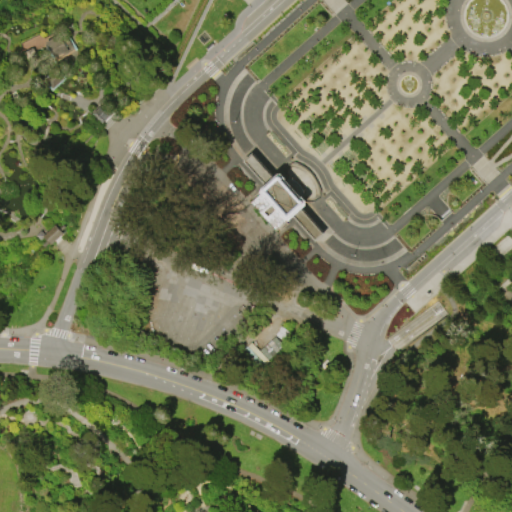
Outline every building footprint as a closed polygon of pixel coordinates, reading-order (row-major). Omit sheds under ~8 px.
[(46,43),(56,35),(63,43),(52,52),(46,43)] [(38,74),(53,64),(62,77),(48,87),(38,74)] [(91,114),(102,125),(106,120),(112,114),(102,104),(98,108),(94,112),(91,114)] [(317,245),(327,236),(302,208),(307,204),(282,176),(278,180),(251,150),(240,159),(267,189),(250,204),(262,217),(275,232),(292,217),(317,245)] [(44,237),(52,245),(56,240),(66,230),(59,222),(44,237)]
